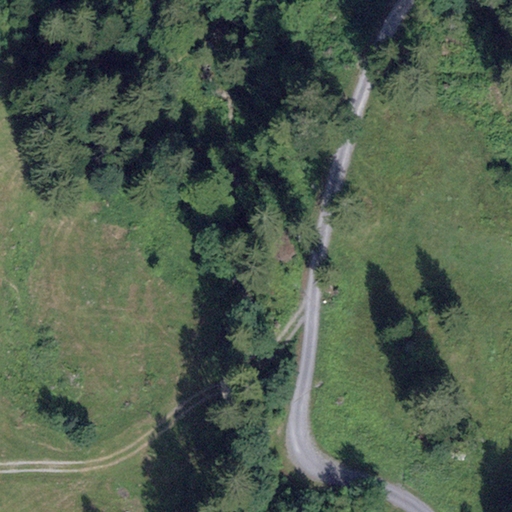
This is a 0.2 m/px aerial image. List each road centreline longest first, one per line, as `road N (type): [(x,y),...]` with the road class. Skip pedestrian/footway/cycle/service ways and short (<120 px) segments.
road 1 (track): [(408,0),(359,96),(315,264),(300,405),(305,440),(341,473),(417,511)]
road 2 (track): [(0,467),(85,468),(124,456),(263,357),(312,304)]
